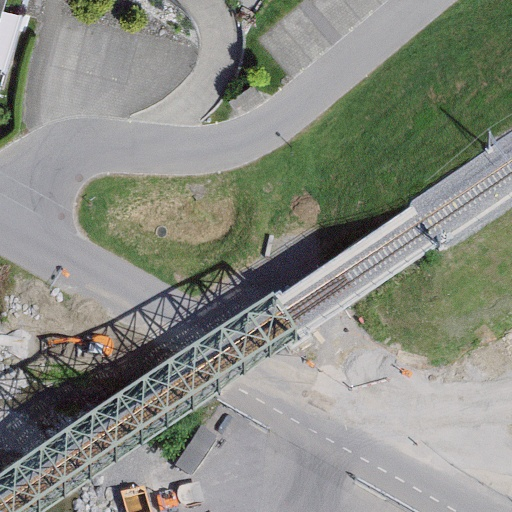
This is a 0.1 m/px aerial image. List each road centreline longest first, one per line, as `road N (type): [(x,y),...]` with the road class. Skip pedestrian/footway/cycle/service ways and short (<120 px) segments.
road 1 (unclassified): [(511,511),(9,219)]
road 2 (residential): [(9,219),(31,183),(63,158),(106,149),(219,149),(262,134),(429,0)]
road 3 (unknown): [(188,0),(207,36),(204,66),(172,154)]
